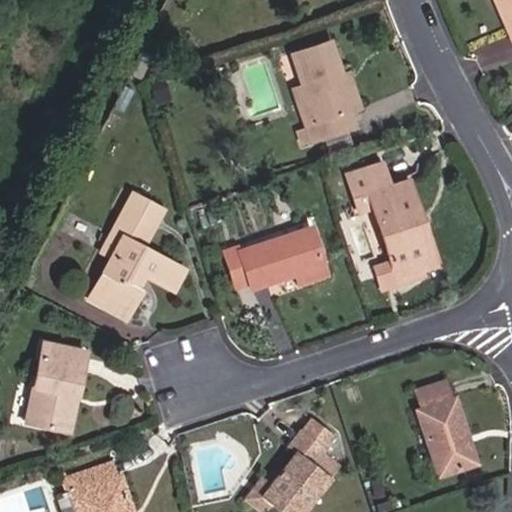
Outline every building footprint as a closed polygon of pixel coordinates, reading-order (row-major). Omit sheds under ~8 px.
[(511,0),(494,0),(498,9),(503,6),(511,26),(511,0)] [(511,26),(503,6),(498,9),(511,41),(511,26)] [(341,75),(329,41),(291,54),(302,86),(292,89),(306,127),(311,142),(311,143),(356,127),(350,112),(340,84),(337,85),(334,78),(341,75)] [(152,67),(156,59),(143,52),(139,61),(152,67)] [(360,109),(347,73),(341,75),(334,78),(337,85),(340,84),(350,112),(360,109)] [(167,94),(162,80),(149,85),(154,99),(167,94)] [(121,111),(131,91),(124,87),(114,107),(121,111)] [(169,100),(167,94),(154,99),(156,104),(169,100)] [(311,142),(306,127),(299,130),(304,145),(311,142)] [(351,146),(346,132),(327,139),(332,153),(351,146)] [(421,221),(408,181),(389,188),(381,164),(345,176),(357,212),(371,208),(389,262),(374,267),(382,290),(423,277),(421,271),(418,262),(425,259),(413,224),(421,221)] [(141,248),(161,210),(131,194),(100,252),(110,257),(91,293),(128,312),(140,290),(129,284),(135,272),(146,278),(171,291),(182,270),(141,248)] [(435,266),(421,221),(413,224),(425,259),(418,262),(421,271),(435,266)] [(322,265),(309,227),(235,252),(234,248),(222,252),(234,287),(248,282),(250,289),(294,274),(322,265)] [(325,276),(322,265),(294,274),(298,285),(325,276)] [(140,290),(146,278),(135,272),(129,284),(140,290)] [(128,312),(91,293),(88,299),(125,318),(128,312)] [(75,396),(85,352),(41,343),(24,423),(65,432),(73,395),(75,396)] [(475,464),(454,398),(449,400),(443,382),(415,391),(421,409),(416,411),(438,476),(475,464)] [(323,448),(332,436),(309,418),(300,431),(299,430),(287,446),(295,452),(282,468),(285,470),(277,480),(275,478),(270,484),(260,477),(243,499),(259,511),(266,511),(271,507),(278,511),(303,511),(338,466),(321,453),(324,449),(323,448)] [(131,511),(120,477),(116,478),(111,463),(60,480),(65,496),(56,500),(60,511),(131,511)] [(277,480),(285,470),(282,468),(275,478),(277,480)]
